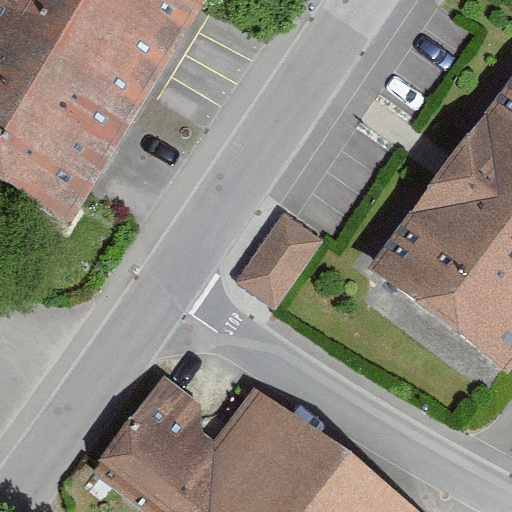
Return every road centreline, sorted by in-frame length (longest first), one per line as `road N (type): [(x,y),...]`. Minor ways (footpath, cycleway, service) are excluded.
road 1 (residential): [(162,293),(511,504)]
road 2 (unclassified): [(162,293),(360,0)]
road 3 (unclassified): [(5,511),(162,293)]
